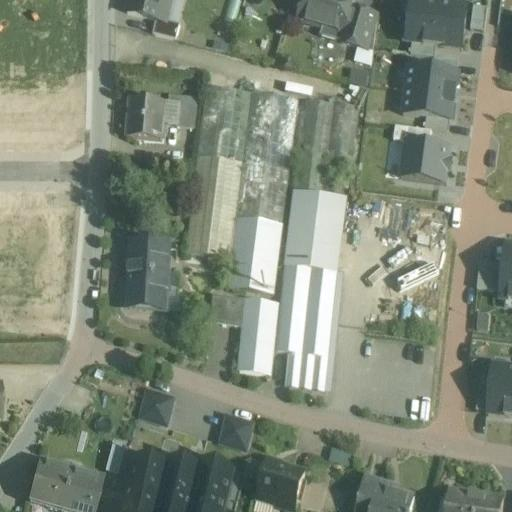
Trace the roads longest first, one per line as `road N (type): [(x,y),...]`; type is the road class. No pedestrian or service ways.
road 1 (residential): [(83,340),(332,415),(440,434)]
road 2 (residential): [(440,434),(472,210)]
road 3 (residential): [(93,174),(100,0)]
road 4 (residential): [(83,340),(93,174)]
road 5 (residential): [(0,472),(83,340)]
road 6 (residential): [(472,210),(488,100),(511,103)]
